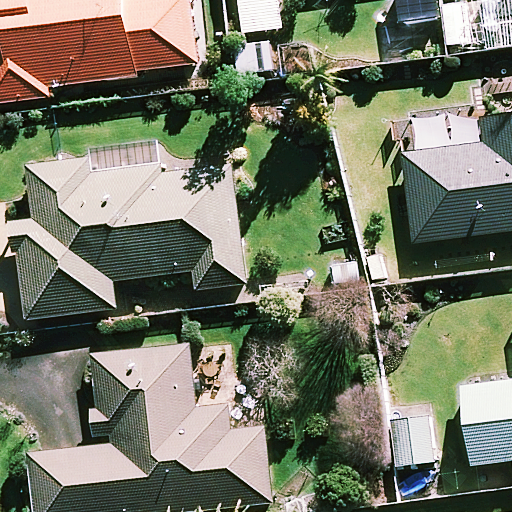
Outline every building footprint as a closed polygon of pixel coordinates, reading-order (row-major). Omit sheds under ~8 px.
[(0,0),(0,102),(51,96),(50,86),(138,75),(137,70),(201,62),(193,0),(0,0)] [(241,0),(246,32),(284,27),(280,0),(241,0)] [(475,51),(470,0),(462,0),(438,2),(443,54),(475,51)] [(275,41),(236,45),(239,74),(277,70),(275,41)] [(511,111),(416,121),(419,151),(406,152),(416,240),(511,230),(511,111)] [(162,168),(159,149),(32,163),(39,219),(18,221),(29,318),(119,308),(116,279),(197,270),(199,289),(248,283),(234,159),(162,168)] [(321,154),(293,157),(296,195),(324,193),(321,154)] [(94,354),(100,408),(91,409),(93,434),(112,432),(113,445),(93,447),(32,454),(37,511),(174,511),(275,501),(267,424),(233,428),(230,402),(199,405),(193,344),(94,354)] [(511,379),(466,386),(475,464),(510,459),(511,474),(511,473),(511,379)] [(435,462),(431,407),(394,410),(397,465),(435,462)]
